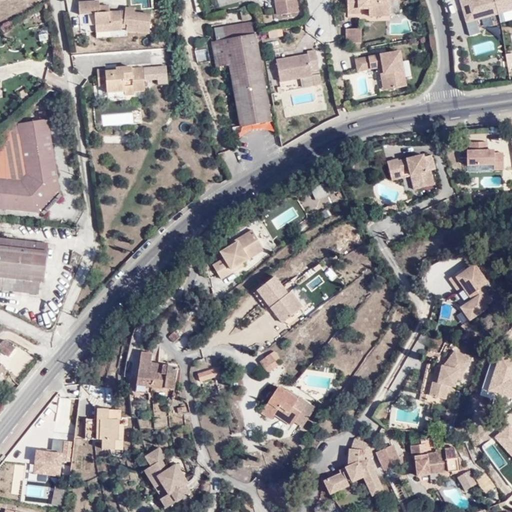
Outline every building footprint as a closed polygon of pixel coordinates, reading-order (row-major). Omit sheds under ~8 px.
[(99,0),(80,0),(79,0),(80,14),(96,13),(96,33),(123,31),(122,28),(128,28),(128,31),(148,33),(150,13),(135,11),(135,8),(126,6),(126,11),(112,12),(111,4),(101,5),(99,0)] [(371,0),(371,1),(360,2),(359,7),(353,7),(351,0),(346,0),(341,0),(343,21),(355,21),(359,17),(365,16),(366,23),(388,20),(386,0),(371,0)] [(458,0),(454,0),(446,2),(448,13),(460,10),(458,0)] [(460,0),(466,22),(498,13),(493,0),(460,0)] [(511,0),(493,0),(498,13),(511,8),(511,0)] [(247,18),(246,10),(234,12),(235,20),(247,18)] [(249,21),(219,27),(220,39),(207,42),(211,67),(225,65),(237,127),(267,121),(249,21)] [(345,29),(346,43),(362,43),(361,28),(345,29)] [(304,54),(277,59),(281,80),(309,74),(311,82),(319,80),(312,47),(303,49),(304,54)] [(402,50),(355,58),(357,72),(384,69),(384,75),(381,75),(383,91),(408,87),(402,50)] [(120,87),(121,93),(145,91),(143,68),(131,69),(131,63),(96,67),(97,82),(105,81),(105,89),(120,87)] [(0,206),(41,211),(58,191),(46,109),(38,111),(39,119),(18,121),(25,172),(20,178),(0,176),(0,206)] [(488,142),(469,143),(469,151),(467,151),(467,166),(494,165),(494,170),(503,170),(503,153),(494,153),(494,150),(488,150),(488,142)] [(401,160),(386,162),(392,182),(410,178),(413,191),(435,186),(433,170),(430,171),(425,156),(402,161),(401,160)] [(396,203),(381,210),(384,216),(398,210),(396,203)] [(237,261),(260,244),(249,228),(238,236),(238,237),(219,251),(223,256),(212,264),(222,279),(232,271),(231,269),(235,265),(235,263),(237,261)] [(22,244),(23,236),(0,233),(0,272),(3,273),(41,277),(44,277),(47,246),(22,244)] [(48,238),(23,236),(22,244),(47,246),(48,238)] [(264,249),(260,244),(237,261),(239,263),(250,255),(251,257),(264,249)] [(468,323),(495,303),(484,287),(487,285),(474,266),(467,271),(464,269),(447,281),(457,295),(451,299),(468,323)] [(3,273),(2,285),(40,289),(41,277),(3,273)] [(257,291),(282,324),(310,302),(298,286),(287,294),(275,277),(257,291)] [(438,323),(450,325),(454,305),(442,303),(438,323)] [(4,339),(0,344),(0,350),(9,358),(16,348),(4,339)] [(153,391),(155,383),(155,370),(149,369),(150,360),(151,348),(141,349),(137,388),(153,391)] [(272,349),(259,358),(269,369),(278,363),(276,359),(279,357),(272,349)] [(471,366),(454,351),(442,367),(427,364),(421,395),(444,400),(447,386),(453,388),(456,372),(462,374),(471,366)] [(511,358),(500,355),(497,364),(488,391),(511,398),(511,358)] [(173,385),(177,364),(150,360),(149,369),(155,370),(155,383),(173,385)] [(488,391),(497,364),(490,361),(480,395),(509,405),(511,398),(488,391)] [(201,379),(222,372),(218,363),(198,371),(201,379)] [(310,408),(286,387),(284,390),(276,383),(256,408),(266,415),(271,410),(286,425),(291,420),(297,423),(310,408)] [(103,405),(91,406),(91,418),(84,417),(83,436),(98,436),(98,447),(117,448),(118,431),(113,431),(114,414),(103,414),(103,405)] [(114,405),(103,405),(103,414),(114,414),(114,405)] [(454,413),(447,411),(445,418),(453,420),(454,413)] [(429,422),(428,431),(446,432),(446,423),(429,422)] [(496,438),(511,456),(511,430),(509,426),(496,438)] [(61,476),(62,460),(72,461),(74,441),(53,439),(52,453),(37,451),(35,473),(61,476)] [(445,470),(454,468),(452,446),(428,449),(428,444),(408,446),(409,456),(414,456),(417,475),(445,472),(445,470)] [(393,445),(375,453),(384,472),(401,465),(393,445)] [(365,449),(347,447),(345,465),(337,469),(338,472),(323,479),(329,493),(362,478),(368,495),(381,490),(367,458),(364,458),(365,449)] [(188,484),(176,465),(167,470),(162,460),(166,458),(160,448),(145,457),(151,467),(162,484),(169,495),(171,493),(176,502),(190,493),(185,485),(188,484)] [(151,467),(144,471),(154,488),(162,484),(151,467)] [(465,491),(477,484),(469,470),(457,477),(465,491)] [(66,488),(56,486),(52,505),(62,507),(66,488)] [(169,495),(161,500),(166,508),(176,502),(171,493),(169,495)]
